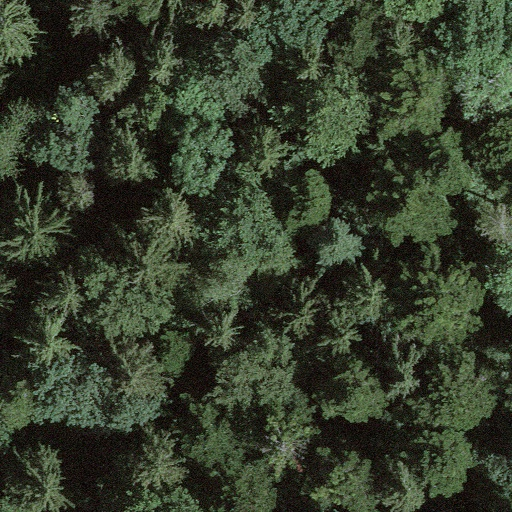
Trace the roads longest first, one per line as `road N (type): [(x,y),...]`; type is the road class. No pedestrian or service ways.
road 1 (track): [(511,195),(345,242),(205,224),(88,182),(0,135)]
road 2 (track): [(0,91),(193,0)]
